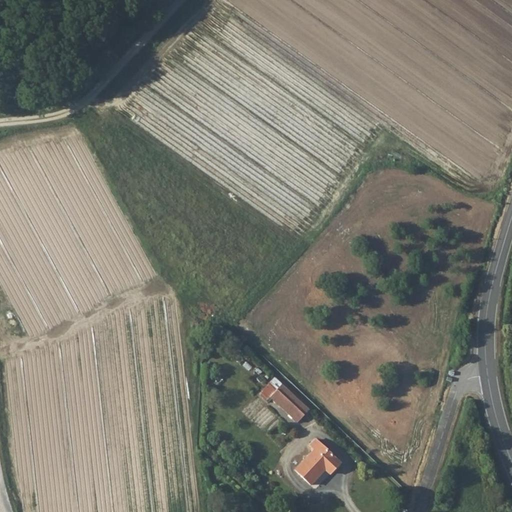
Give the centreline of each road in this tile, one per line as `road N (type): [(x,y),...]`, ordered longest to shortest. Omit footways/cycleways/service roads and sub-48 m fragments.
road 1 (tertiary): [(511,470),(484,339),(511,217)]
road 2 (track): [(178,0),(80,105),(0,124)]
